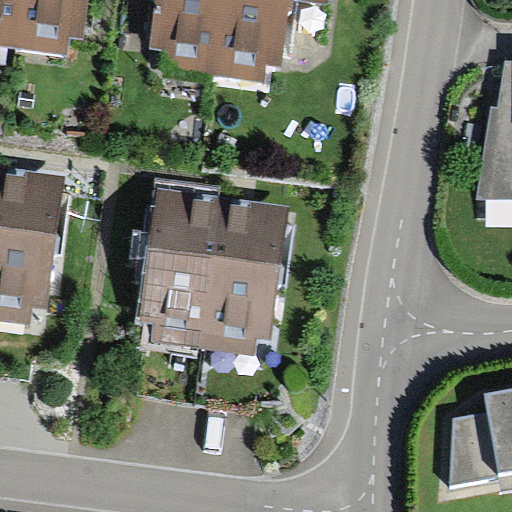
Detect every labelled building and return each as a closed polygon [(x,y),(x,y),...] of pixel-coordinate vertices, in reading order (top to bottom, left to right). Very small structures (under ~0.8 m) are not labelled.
[(0,0),(0,42),(16,45),(22,0),(0,0)] [(22,0),(16,45),(77,53),(84,0),(22,0)] [(160,0),(152,63),(213,72),(223,0),(160,0)] [(320,0),(223,0),(213,72),(273,80),(284,0),(289,0),(320,4),(320,0)] [(511,70),(501,70),(472,226),(511,223),(511,70)] [(54,185),(0,177),(0,321),(34,326),(54,185)] [(141,341),(203,350),(223,209),(162,200),(141,341)] [(284,218),(223,209),(203,350),(264,358),(284,218)] [(449,490),(511,478),(511,410),(451,422),(449,490)]
